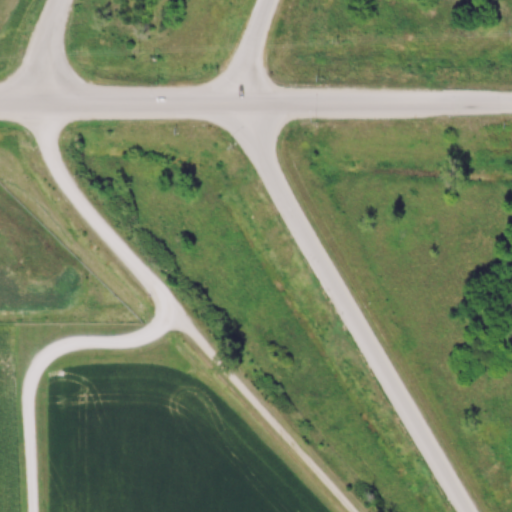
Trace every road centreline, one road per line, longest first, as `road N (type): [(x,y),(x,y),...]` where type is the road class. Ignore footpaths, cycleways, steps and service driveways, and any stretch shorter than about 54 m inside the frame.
road 1 (secondary): [(0,104),(511,102)]
road 2 (motorway): [(241,104),(263,167),(463,511)]
